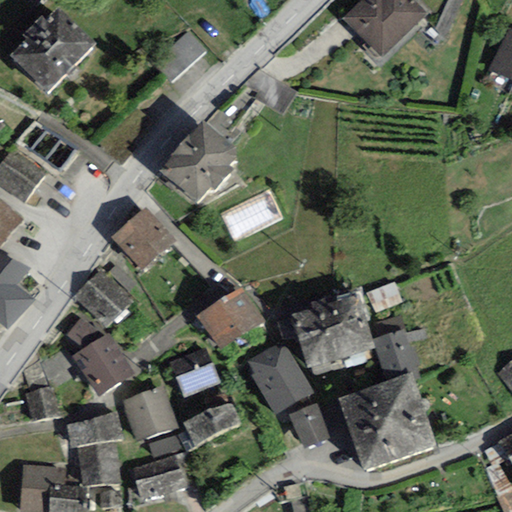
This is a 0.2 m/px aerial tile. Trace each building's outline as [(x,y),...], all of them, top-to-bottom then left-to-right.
[(361,0),(342,18),(381,59),(427,16),(412,0),(361,0)] [(96,44),(58,6),(44,20),(41,17),(22,35),(27,40),(11,56),(47,92),(96,44)] [(511,30),(509,29),(489,70),(511,81),(511,30)] [(206,51),(189,31),(153,62),(170,82),(206,51)] [(297,92),(259,71),(243,86),(259,93),(254,99),(283,115),(297,92)] [(151,125),(135,110),(101,146),(122,165),(134,151),(130,147),(151,125)] [(34,120),(17,143),(61,174),(78,151),(34,120)] [(238,152),(202,121),(160,171),(197,203),(210,189),(214,192),(234,169),(228,164),(238,152)] [(46,176),(11,150),(0,164),(0,186),(24,205),(46,176)] [(0,199),(0,247),(24,220),(0,199)] [(146,207),(111,238),(141,271),(176,241),(146,207)] [(31,268),(0,254),(0,325),(7,332),(36,300),(18,285),(31,268)] [(100,269),(72,297),(105,330),(133,302),(100,269)] [(264,321),(241,287),(197,316),(219,351),(264,321)] [(311,309),(291,315),(307,368),(375,348),(372,340),(368,325),(359,295),(337,302),(335,296),(310,303),(311,309)] [(402,315),(368,325),(372,340),(405,329),(402,315)] [(106,336),(81,319),(67,336),(83,350),(106,336)] [(422,379),(405,329),(372,340),(375,348),(386,382),(412,374),(415,382),(422,379)] [(110,334),(106,336),(83,350),(73,356),(98,397),(135,374),(110,334)] [(276,345),(247,362),(254,374),(252,375),(275,416),(314,393),(287,346),(279,350),(276,345)] [(206,348),(169,364),(184,398),(220,383),(206,348)] [(511,362),(497,374),(511,393),(511,362)] [(51,392),(39,363),(25,371),(32,394),(26,397),(31,424),(57,417),(51,392)] [(437,448),(415,382),(412,374),(386,382),(338,398),(362,473),(437,448)] [(164,387),(122,401),(137,444),(178,430),(164,387)] [(230,402),(183,423),(187,432),(179,436),(186,451),(241,425),(230,402)] [(290,415),(304,449),(331,438),(317,404),(290,415)] [(71,449),(77,447),(116,441),(123,440),(117,411),(67,425),(71,449)] [(511,434),(498,443),(499,444),(507,460),(511,467),(511,434)] [(177,436),(148,445),(153,460),(182,451),(177,436)] [(121,484),(116,441),(77,447),(84,486),(121,484)] [(507,460),(499,444),(484,452),(491,465),(493,468),(499,465),(507,460)] [(176,456),(131,470),(141,501),(186,488),(176,456)] [(491,465),(484,469),(498,496),(495,498),(502,511),(511,511),(511,490),(499,465),(493,468),(491,465)] [(65,468),(22,466),(19,511),(84,511),(86,488),(64,486),(65,468)] [(120,491),(99,493),(101,509),(122,507),(120,491)]
